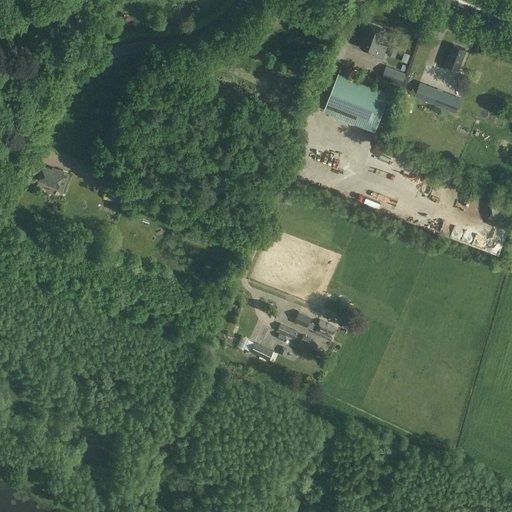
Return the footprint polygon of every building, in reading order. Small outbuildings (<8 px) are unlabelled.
[(384,30),(369,24),(360,46),(375,52),(373,56),(382,59),(387,46),(379,43),(384,30)] [(465,49),(453,45),(444,69),(456,74),(458,69),(465,49)] [(401,87),(407,73),(388,66),(382,79),(401,87)] [(326,109),(378,129),(392,90),(340,71),(326,109)] [(417,84),(418,75),(410,74),(409,83),(417,84)] [(437,89),(431,103),(450,110),(455,96),(437,89)] [(332,154),(346,161),(349,156),(334,149),(332,154)] [(57,188),(63,171),(53,167),(52,168),(45,165),(39,179),(47,182),(46,184),(57,188)] [(104,195),(116,199),(123,177),(111,173),(104,195)] [(333,300),(332,292),(324,293),(325,300),(333,300)] [(354,303),(341,298),(338,304),(346,308),(351,310),(354,303)] [(308,321),(310,317),(299,312),(295,321),(316,330),(315,333),(331,340),(336,328),(320,321),(318,325),(308,321)] [(338,324),(344,326),(347,319),(341,316),(338,324)] [(295,339),(298,331),(281,323),(277,331),(295,339)] [(301,340),(309,344),(312,339),(303,335),(301,340)] [(250,351),(268,359),(272,350),(254,342),(250,351)]
